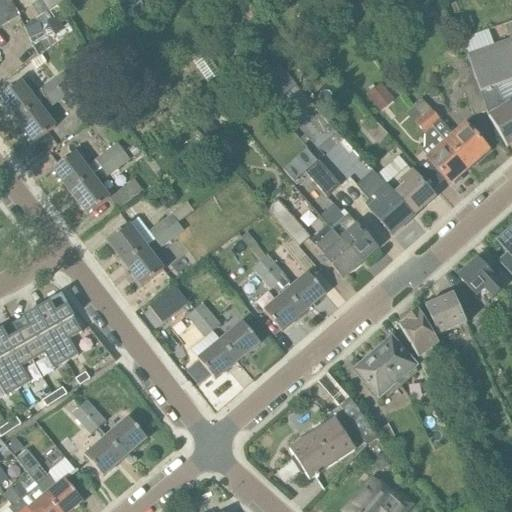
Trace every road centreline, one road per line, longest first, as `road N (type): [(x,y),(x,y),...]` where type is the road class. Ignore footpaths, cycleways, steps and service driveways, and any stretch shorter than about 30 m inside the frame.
road 1 (residential): [(209,447),(511,182)]
road 2 (residential): [(209,447),(55,241)]
